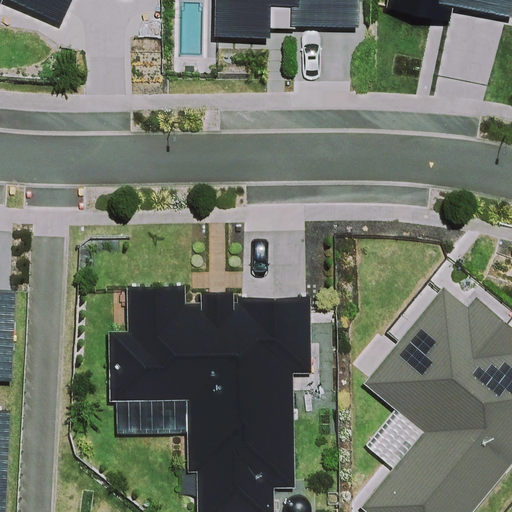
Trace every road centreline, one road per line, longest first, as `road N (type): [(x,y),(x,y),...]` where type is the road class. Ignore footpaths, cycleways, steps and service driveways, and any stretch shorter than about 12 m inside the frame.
road 1 (residential): [(54,160),(411,162),(511,180)]
road 2 (residential): [(35,511),(54,160)]
